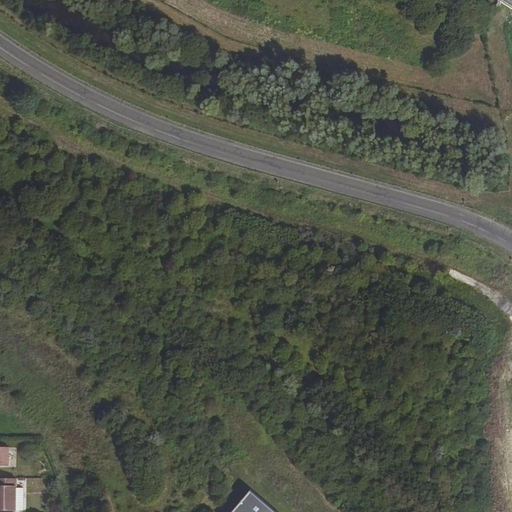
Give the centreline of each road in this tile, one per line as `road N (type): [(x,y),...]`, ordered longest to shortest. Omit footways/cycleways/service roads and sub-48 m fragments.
road 1 (track): [(0,108),(73,150),(451,273),(511,311)]
road 2 (motorway): [(0,48),(86,102),(155,131),(511,243)]
